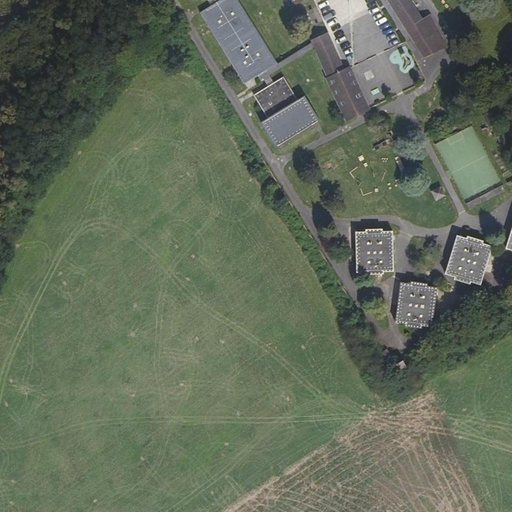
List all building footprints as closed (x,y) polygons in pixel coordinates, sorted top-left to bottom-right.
[(193,0),(197,5),(205,0),(208,0),(214,10),(203,17),(246,88),(258,81),(261,86),(264,85),(268,91),(254,99),(269,123),(262,127),(277,153),(291,146),(287,140),(300,133),(303,137),(323,125),(307,99),(301,103),(287,79),(277,85),(270,73),(280,67),(239,0),(230,0),(225,3),(222,0),(193,0)] [(407,0),(390,0),(419,58),(442,45),(422,5),(411,8),(407,0)] [(342,69),(326,32),(307,41),(323,77),(342,69)] [(348,66),(342,69),(323,77),(342,121),(367,110),(348,66)] [(501,125),(494,113),(484,118),(490,130),(501,125)] [(472,126),(436,142),(465,205),(501,189),(472,126)] [(444,196),(438,186),(429,192),(434,202),(444,196)] [(351,229),(350,265),(363,266),(362,268),(381,268),(381,266),(391,266),(391,229),(379,229),(380,226),(363,226),(363,229),(351,229)] [(452,234),(441,269),(453,273),(453,275),(470,280),(471,278),(480,281),(491,245),(479,242),(480,239),(464,234),(463,238),(452,234)] [(394,283),(390,319),(403,320),(403,323),(421,325),(421,322),(431,323),(435,287),(423,286),(423,283),(407,281),(406,284),(394,283)]
